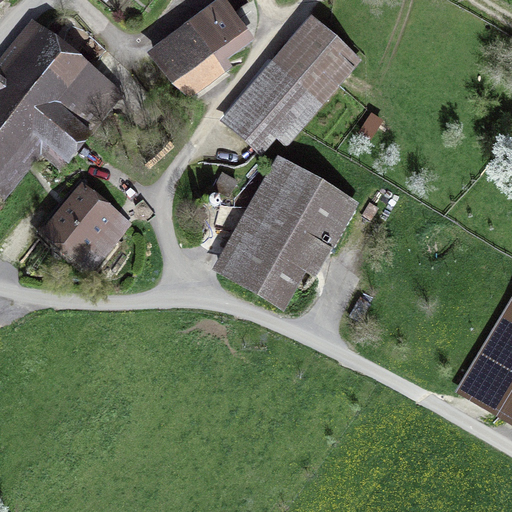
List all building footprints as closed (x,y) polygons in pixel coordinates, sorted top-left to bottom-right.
[(188,94),(224,69),(216,58),(246,38),(225,8),(157,56),(178,85),(188,94)] [(286,143),(357,63),(314,25),(227,124),(259,153),(276,134),(286,143)] [(0,86),(0,182),(5,187),(22,167),(17,163),(31,146),(61,171),(89,137),(59,112),(91,74),(44,34),(0,86)] [(311,279),(352,208),(283,168),(223,274),(283,309),(303,274),(311,279)] [(48,235),(93,271),(128,227),(83,192),(48,235)] [(511,308),(461,393),(511,423),(511,308)]
